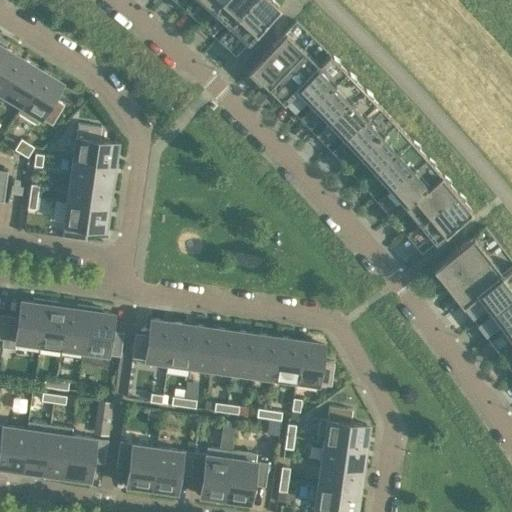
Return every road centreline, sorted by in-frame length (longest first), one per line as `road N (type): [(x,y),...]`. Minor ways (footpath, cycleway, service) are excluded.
road 1 (residential): [(113,0),(180,51),(352,221),(511,434)]
road 2 (residential): [(382,511),(392,440),(387,418),(335,328),(118,295)]
road 3 (residential): [(0,16),(103,85),(143,135),(124,260)]
road 4 (residential): [(165,511),(0,487)]
road 5 (residential): [(124,260),(0,243)]
